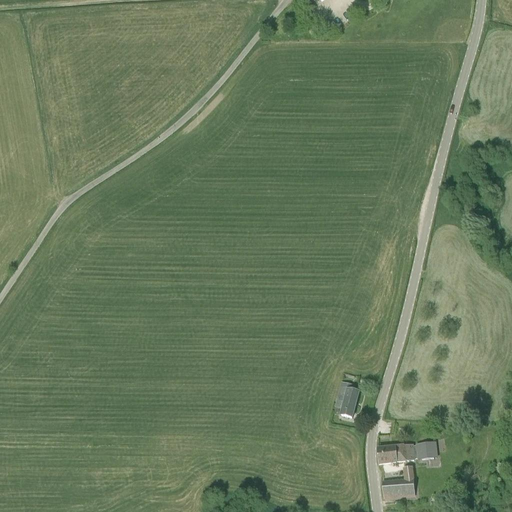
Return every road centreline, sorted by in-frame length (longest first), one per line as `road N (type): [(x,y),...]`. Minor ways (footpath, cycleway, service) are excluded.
road 1 (unclassified): [(377,511),(374,424),(481,0)]
road 2 (unclassified): [(0,299),(64,205),(197,107),(287,0)]
road 3 (track): [(0,8),(126,0)]
